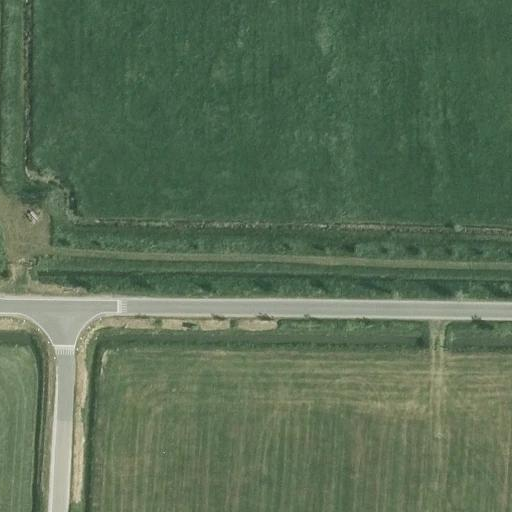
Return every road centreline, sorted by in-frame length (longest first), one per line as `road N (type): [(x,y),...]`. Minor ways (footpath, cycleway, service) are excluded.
road 1 (unclassified): [(67,308),(511,314)]
road 2 (unclassified): [(56,511),(67,308)]
